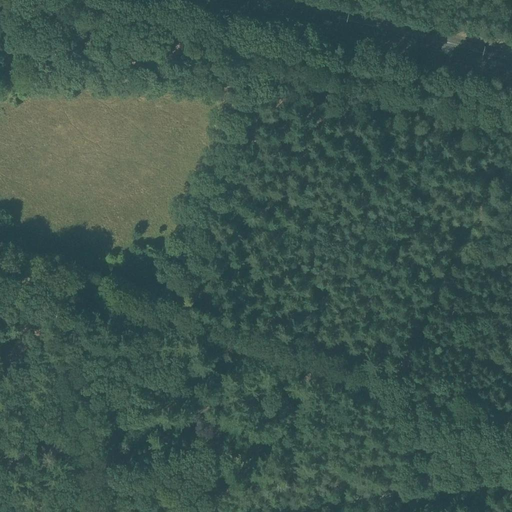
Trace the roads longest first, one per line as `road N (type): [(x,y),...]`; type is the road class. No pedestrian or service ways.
road 1 (track): [(0,270),(511,431)]
road 2 (track): [(0,2),(159,30),(511,113)]
road 3 (track): [(163,320),(260,53)]
road 4 (track): [(511,475),(274,511)]
road 5 (track): [(93,511),(52,286)]
